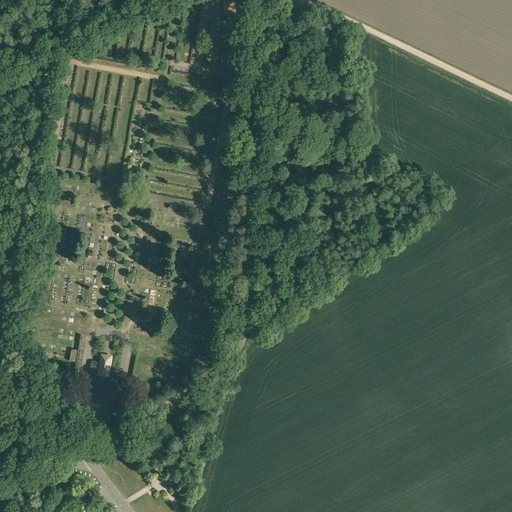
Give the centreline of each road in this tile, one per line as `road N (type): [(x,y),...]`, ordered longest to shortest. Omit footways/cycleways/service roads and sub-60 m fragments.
road 1 (unclassified): [(87,457),(215,372),(238,344),(250,279),(263,0)]
road 2 (track): [(0,342),(63,0)]
road 3 (track): [(306,0),(511,99)]
road 4 (unclassified): [(87,457),(0,345)]
